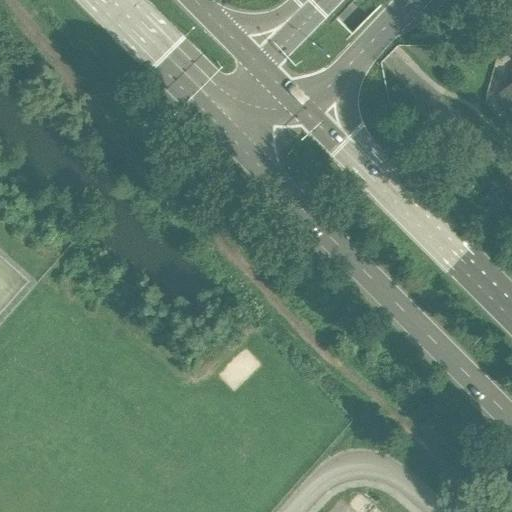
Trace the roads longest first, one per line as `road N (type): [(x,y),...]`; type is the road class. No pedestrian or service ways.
road 1 (primary): [(236,145),(511,417)]
road 2 (primary): [(511,318),(307,115)]
road 3 (primary): [(92,0),(236,145)]
road 4 (unclassified): [(302,511),(328,480),(361,466),(393,475),(436,511)]
road 5 (tertiary): [(307,115),(420,0)]
